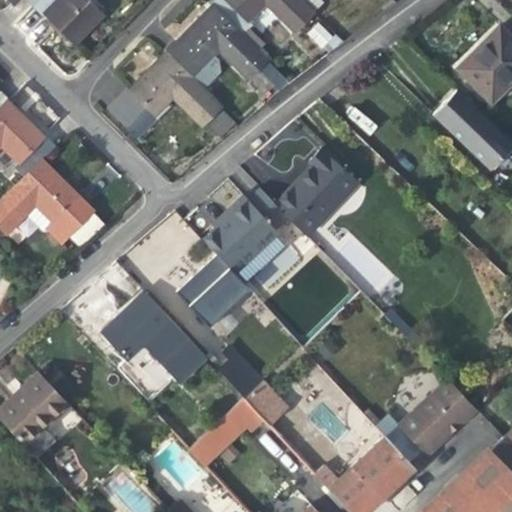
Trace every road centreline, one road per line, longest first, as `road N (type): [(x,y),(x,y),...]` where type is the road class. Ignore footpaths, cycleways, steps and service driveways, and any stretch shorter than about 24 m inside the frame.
road 1 (residential): [(155,197),(178,190),(415,0)]
road 2 (residential): [(0,338),(150,210),(155,197)]
road 3 (residential): [(63,100),(162,0)]
road 4 (residential): [(485,419),(386,511)]
road 5 (residential): [(63,100),(155,197)]
